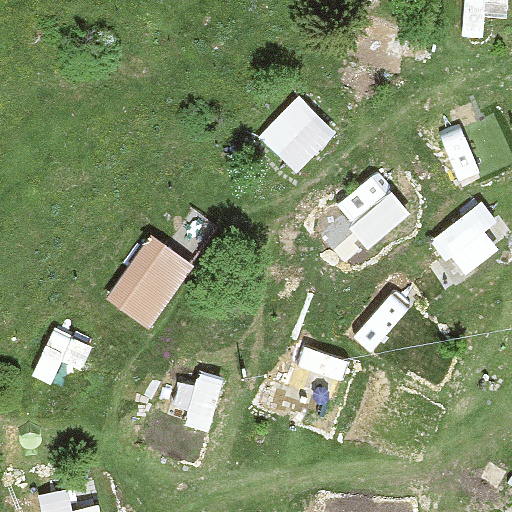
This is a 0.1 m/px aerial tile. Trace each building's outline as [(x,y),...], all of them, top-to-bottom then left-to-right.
[(403,73),(421,30),(366,8),(349,50),(403,73)] [(302,87),(263,129),(303,166),(342,124),(302,87)] [(460,261),(507,241),(489,200),(442,220),(460,261)] [(153,223),(110,289),(156,319),(199,253),(153,223)] [(108,511),(99,472),(42,485),(48,511),(108,511)]
